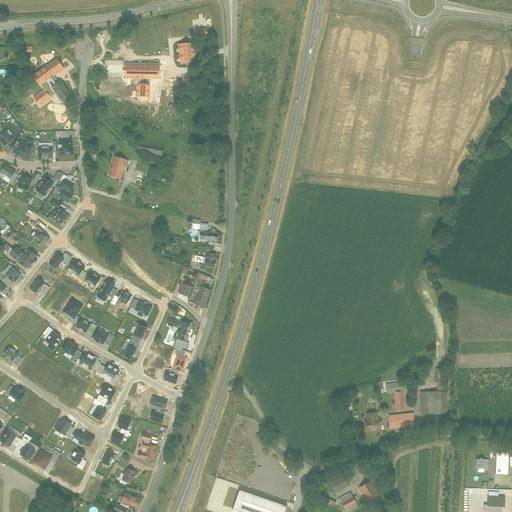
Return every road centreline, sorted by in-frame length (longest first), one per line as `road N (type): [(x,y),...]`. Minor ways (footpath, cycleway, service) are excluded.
road 1 (primary): [(177,511),(272,219),(318,0)]
road 2 (residential): [(209,323),(232,205),(231,0)]
road 3 (residential): [(306,467),(353,462),(436,435),(511,436)]
road 4 (tertiary): [(0,23),(81,18),(168,0)]
road 5 (residential): [(105,435),(78,493),(0,446)]
road 6 (residential): [(134,372),(18,301)]
road 7 (residential): [(0,365),(105,435)]
road 8 (residential): [(165,306),(60,240)]
